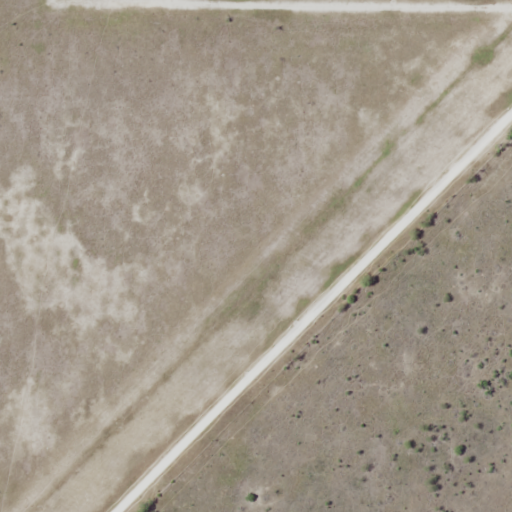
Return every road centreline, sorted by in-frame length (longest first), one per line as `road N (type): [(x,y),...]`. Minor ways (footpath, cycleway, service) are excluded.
road 1 (residential): [(129,511),(403,246)]
road 2 (residential): [(511,132),(403,246)]
